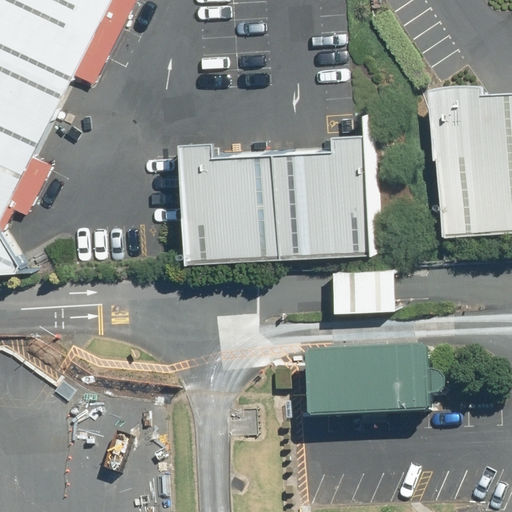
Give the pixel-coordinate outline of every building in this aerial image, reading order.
[(0,0),(0,271),(18,270),(22,260),(1,225),(115,0),(0,0)] [(122,0),(86,72),(105,81),(145,0),(122,0)] [(511,71),(428,75),(433,214),(511,210),(511,71)] [(364,125),(171,133),(175,245),(368,237),(364,125)] [(63,164),(45,155),(19,206),(37,215),(63,164)] [(407,266),(345,270),(347,310),(409,306),(407,266)] [(443,346),(319,351),(321,419),(446,414),(445,398),(446,398),(448,398),(449,398),(450,397),(451,397),(452,397),(454,396),(454,395),(455,395),(456,394),(457,393),(458,392),(458,391),(459,389),(459,388),(459,387),(459,386),(459,385),(459,383),(459,382),(458,381),(458,380),(457,379),(456,378),(456,377),(455,376),(454,375),(453,375),(452,374),(450,374),(449,374),(448,374),(447,373),(446,374),(444,374),(443,346)]
